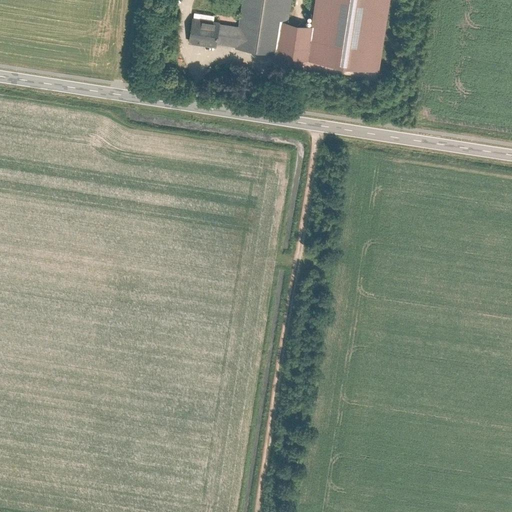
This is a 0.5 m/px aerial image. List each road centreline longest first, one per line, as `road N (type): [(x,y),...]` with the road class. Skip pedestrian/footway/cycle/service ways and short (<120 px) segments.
road 1 (tertiary): [(0,77),(511,155)]
road 2 (track): [(322,115),(259,511)]
